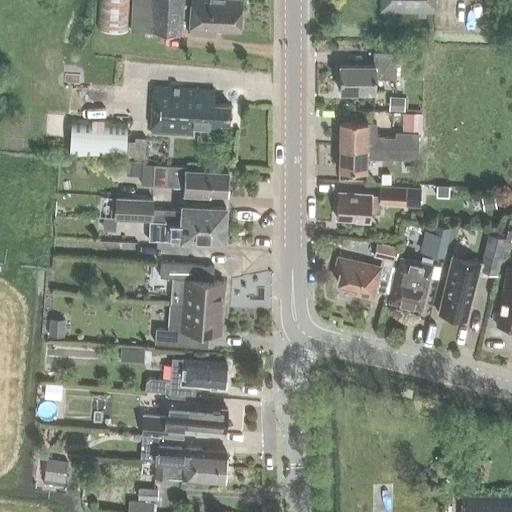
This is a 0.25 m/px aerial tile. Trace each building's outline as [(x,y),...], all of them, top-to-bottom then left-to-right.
[(100,0),(100,30),(127,31),(128,0),(100,0)] [(182,31),(182,0),(131,0),(131,29),(182,31)] [(191,0),(189,34),(216,36),(216,30),(239,31),(241,3),(191,0)] [(380,0),(380,14),(433,14),(433,0),(380,0)] [(339,67),(339,92),(375,92),(375,79),(395,79),(395,52),(373,52),(373,67),(339,67)] [(124,84),(125,58),(91,57),(90,83),(124,84)] [(153,88),(151,132),(192,134),(193,127),(220,130),(220,123),(227,124),(228,104),(213,103),(214,91),(153,88)] [(391,97),(391,110),(403,110),(403,97),(391,97)] [(125,122),(69,120),(68,156),(124,158),(125,122)] [(339,122),(339,144),(418,146),(418,132),(395,132),(395,136),(377,136),(377,123),(339,122)] [(418,149),(418,146),(339,144),(338,171),(366,171),(366,159),(418,160),(418,149)] [(126,174),(141,174),(142,162),(126,161),(126,174)] [(153,165),(152,185),(183,186),(182,194),(208,195),(208,193),(227,194),(228,173),(184,171),(184,167),(153,165)] [(390,174),(381,174),(381,184),(390,184),(390,174)] [(380,204),(405,205),(420,206),(421,189),(380,186),(380,195),(337,192),(335,220),(356,221),(356,223),(371,224),(371,214),(380,214),(380,204)] [(435,197),(448,197),(448,187),(435,187),(435,197)] [(481,196),(483,208),(495,206),(493,194),(481,196)] [(150,219),(150,221),(223,226),(224,207),(181,205),(181,210),(151,208),(152,197),(116,195),(115,217),(150,219)] [(102,230),(114,230),(114,219),(102,219),(102,230)] [(223,241),(223,226),(150,221),(150,235),(149,237),(223,241)] [(451,228),(434,224),(428,251),(445,255),(451,228)] [(489,233),(481,270),(499,274),(503,256),(508,257),(511,243),(506,241),(507,237),(489,233)] [(378,242),(372,266),(338,258),(335,271),(340,272),(337,283),(356,288),(355,292),(372,297),(374,289),(386,292),(397,247),(378,242)] [(465,319),(472,288),(479,261),(453,255),(446,282),(439,313),(465,319)] [(397,272),(390,301),(421,309),(428,279),(430,268),(400,260),(397,272)] [(159,277),(173,278),(171,300),(182,301),(182,304),(222,307),(224,281),(212,280),(213,266),(160,262),(159,277)] [(511,266),(506,265),(496,324),(511,327),(511,266)] [(220,333),(222,307),(182,304),(182,301),(171,300),(169,318),(168,329),(155,328),(154,343),(207,347),(208,332),(220,333)] [(51,336),(63,336),(64,319),(51,319),(51,336)] [(144,350),(136,350),(136,362),(144,363),(144,350)] [(182,358),(182,360),(172,359),(171,380),(150,378),(147,380),(146,390),(193,395),(194,384),(224,387),(226,362),(182,358)] [(59,399),(59,387),(44,387),(44,398),(59,399)] [(199,431),(205,432),(208,430),(224,431),(224,429),(226,427),(227,422),(225,419),(226,409),(212,408),(212,405),(184,402),(184,404),(167,403),(166,417),(142,415),(141,434),(181,437),(182,427),(197,429),(199,431)] [(156,445),(155,462),(224,468),(226,451),(195,449),(195,447),(184,446),(184,447),(156,445)] [(64,482),(67,460),(46,458),(43,479),(64,482)] [(223,482),(224,468),(155,462),(142,461),(141,474),(154,475),(154,477),(181,479),(181,481),(196,482),(196,480),(223,482)] [(511,511),(511,495),(462,495),(461,511),(511,511)] [(152,511),(153,501),(128,500),(127,511),(152,511)]
